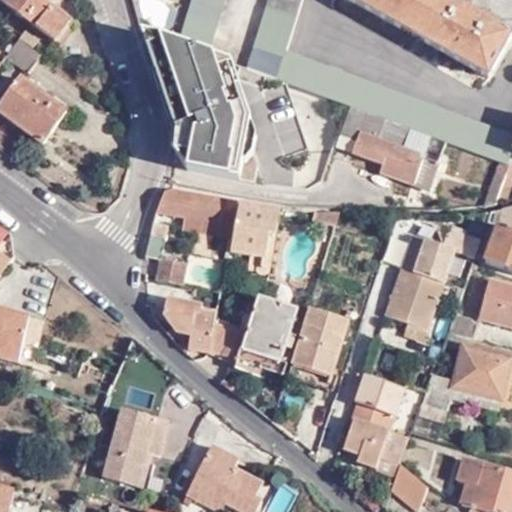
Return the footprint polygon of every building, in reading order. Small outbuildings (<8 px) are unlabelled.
[(0,0),(0,1),(54,42),(70,22),(46,2),(47,0),(0,0)] [(223,0),(191,0),(178,44),(206,55),(223,0)] [(268,0),(247,69),(277,80),(287,51),(302,0),(268,0)] [(479,63),(493,71),(511,37),(511,33),(452,0),(354,0),(476,69),(479,63)] [(28,74),(42,57),(18,39),(5,56),(28,74)] [(511,137),(287,51),(277,80),(347,105),(350,107),(412,129),(508,164),(509,161),(511,153),(511,137)] [(490,76),(493,71),(479,63),(476,69),(490,76)] [(0,112),(40,143),(64,113),(20,79),(0,104),(0,112)] [(408,139),(412,129),(350,107),(339,136),(357,143),(354,152),(385,163),(382,170),(429,188),(441,160),(425,155),(404,147),(408,139)] [(336,146),(354,152),(357,143),(339,136),(336,146)] [(428,147),(408,139),(404,147),(425,155),(428,147)] [(511,161),(509,161),(508,164),(493,203),(507,200),(511,184),(511,161)] [(162,193),(154,214),(181,218),(216,223),(213,237),(217,238),(214,256),(224,257),(234,204),(235,201),(168,192),(162,193)] [(229,250),(248,253),(264,257),(269,236),(276,237),(280,222),(284,211),(273,210),(237,205),(229,250)] [(483,260),(511,271),(511,206),(503,208),(483,260)] [(340,213),(317,212),(314,221),(334,228),(340,213)] [(213,237),(216,223),(181,218),(179,231),(213,237)] [(161,240),(164,226),(152,223),(147,237),(161,240)] [(472,256),(478,238),(447,228),(440,247),(411,236),(383,315),(405,323),(424,330),(452,251),(472,258),(472,256)] [(0,279),(15,259),(9,238),(0,231),(0,279)] [(268,263),(276,237),(269,236),(264,257),(248,253),(247,261),(268,263)] [(147,237),(143,257),(157,260),(157,259),(161,240),(147,237)] [(180,285),(184,264),(157,259),(157,260),(152,280),(180,285)] [(266,272),(268,263),(247,261),(246,264),(255,266),(256,270),(266,272)] [(511,288),(488,280),(474,316),(511,329),(511,288)] [(295,312),(256,298),(240,349),(279,362),(288,338),(293,340),(298,324),(292,321),(295,312)] [(207,353),(213,322),(214,315),(199,312),(200,307),(165,301),(162,315),(174,332),(189,334),(187,348),(207,353)] [(452,312),(445,331),(468,337),(472,324),(466,317),(452,312)] [(291,364),(291,365),(327,377),(344,325),(307,313),(291,364)] [(0,316),(0,361),(17,366),(22,347),(26,322),(0,316)] [(26,322),(22,347),(36,344),(40,325),(26,322)] [(207,353),(230,359),(242,330),(213,322),(207,353)] [(429,332),(424,330),(405,323),(402,333),(425,341),(429,332)] [(280,373),(293,340),(288,338),(279,362),(240,349),(234,359),(280,373)] [(452,380),(430,375),(425,389),(424,392),(449,399),(452,387),(499,398),(509,358),(460,347),(452,380)] [(324,388),(327,377),(291,365),(288,377),(324,388)] [(406,443),(408,439),(387,432),(393,417),(394,418),(403,392),(365,378),(355,405),(358,406),(364,408),(359,422),(355,421),(344,452),(358,456),(356,463),(375,470),(379,460),(397,467),(399,463),(404,451),(406,443)] [(495,411),(499,398),(452,387),(449,399),(495,411)] [(449,399),(424,392),(416,414),(442,421),(449,399)] [(353,420),(355,421),(359,422),(364,408),(358,406),(353,420)] [(142,491),(151,457),(162,422),(120,410),(100,479),(142,491)] [(162,422),(151,457),(161,459),(169,425),(162,422)] [(212,446),(206,456),(234,470),(240,460),(212,446)] [(234,470),(206,456),(183,497),(201,506),(206,497),(225,506),(236,511),(254,511),(261,501),(255,496),(262,485),(234,470)] [(394,477),(397,467),(379,460),(375,470),(394,477)] [(476,484),(482,465),(465,461),(460,480),(466,481),(476,484)] [(394,477),(390,491),(414,511),(417,511),(428,488),(399,463),(397,467),(394,477)] [(511,473),(482,465),(476,484),(466,481),(460,503),(490,511),(509,511),(511,502),(511,473)] [(268,511),(288,511),(297,490),(279,484),(268,511)] [(213,511),(220,511),(225,506),(206,497),(201,506),(213,511)] [(109,511),(146,511),(147,511),(113,501),(109,511)]
